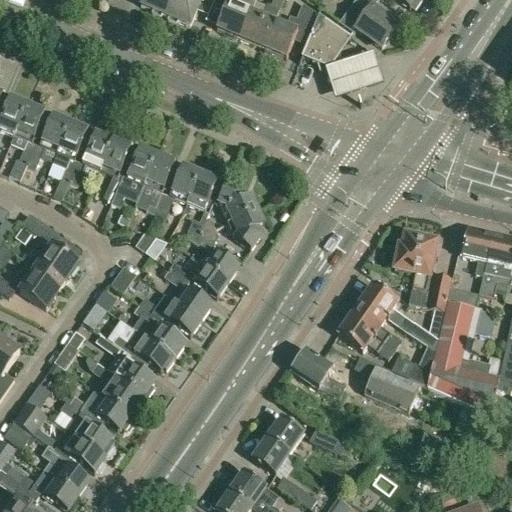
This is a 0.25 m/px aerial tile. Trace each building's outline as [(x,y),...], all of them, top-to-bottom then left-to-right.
[(165,20),(173,0),(144,0),(141,9),(165,20)] [(190,30),(199,10),(210,14),(215,0),(173,0),(165,20),(190,30)] [(255,8),(235,0),(229,0),(230,0),(216,32),(240,42),(255,8)] [(263,52),(275,25),(285,2),(279,0),(274,0),(269,14),(255,8),(240,42),(263,52)] [(377,0),(353,0),(357,2),(351,10),(353,12),(342,27),(340,26),(339,27),(354,38),(357,34),(382,52),(398,29),(372,11),(380,1),(377,0)] [(377,0),(380,1),(382,3),(384,0),(391,0),(410,13),(411,11),(415,13),(422,3),(418,0),(377,0)] [(287,62),(295,43),(304,47),(317,16),(303,7),(297,23),(291,20),(286,30),(275,25),(263,52),(287,62)] [(330,72),(351,42),(319,20),(302,60),(330,72)] [(376,66),(326,82),(336,113),(386,97),(376,66)] [(0,132),(1,133),(15,139),(29,105),(14,99),(13,103),(10,101),(0,123),(0,132)] [(36,148),(32,147),(45,116),(42,115),(43,111),(29,105),(15,139),(11,148),(24,154),(19,164),(16,163),(9,180),(20,184),(27,169),(33,155),(36,148)] [(58,157),(71,123),(57,117),(56,121),(52,119),(40,150),(36,148),(33,155),(27,169),(35,172),(40,161),(53,167),(58,157)] [(69,186),(78,165),(75,164),(80,153),(88,134),(84,133),(86,129),(71,123),(58,157),(53,167),(65,171),(61,183),(69,186)] [(100,175),(115,141),(100,135),(98,139),(95,137),(82,167),(78,165),(69,186),(78,190),(83,179),(96,184),(100,175)] [(123,180),(120,178),(132,149),(115,141),(100,175),(114,181),(105,201),(113,205),(119,191),(123,180)] [(138,205),(157,159),(139,152),(127,181),(123,180),(119,191),(113,205),(111,208),(120,212),(125,200),(138,205)] [(165,198),(162,197),(175,167),(157,159),(138,205),(136,210),(157,219),(162,205),(165,198)] [(187,207),(199,177),(182,170),(169,200),(165,198),(162,205),(157,219),(165,222),(174,202),(187,207)] [(187,207),(205,215),(217,185),(199,177),(187,207)] [(54,200),(62,204),(62,203),(69,186),(61,183),(54,200)] [(228,228),(258,214),(251,200),(244,203),(241,195),(226,188),(218,207),(228,228)] [(8,218),(0,211),(0,226),(1,228),(8,218)] [(257,232),(264,229),(258,214),(228,228),(234,243),(251,255),(261,240),(257,232)] [(29,219),(22,229),(22,230),(48,247),(55,237),(29,219)] [(0,252),(15,231),(4,224),(0,229),(0,252)] [(199,237),(203,228),(194,224),(188,237),(193,239),(199,237)] [(199,237),(215,232),(212,227),(205,224),(203,228),(199,237)] [(199,237),(205,241),(214,248),(219,241),(215,232),(199,237)] [(488,267),(494,237),(469,232),(465,251),(462,261),(478,265),(475,278),(483,280),(484,280),(487,266),(488,267)] [(199,250),(205,241),(199,237),(193,239),(189,244),(199,250)] [(509,290),(511,277),(511,241),(494,237),(488,267),(487,266),(484,280),(483,280),(479,298),(492,301),(495,287),(509,290)] [(429,279),(432,266),(436,246),(409,241),(404,244),(402,252),(400,251),(394,274),(415,278),(408,309),(434,315),(442,316),(443,317),(450,284),(429,279)] [(35,272),(62,291),(78,267),(51,249),(42,262),(33,256),(26,266),(35,272)] [(201,268),(228,287),(239,271),(212,252),(201,268)] [(228,287),(201,268),(191,261),(184,273),(175,267),(170,274),(188,287),(190,284),(217,303),(228,287)] [(62,291),(35,272),(26,266),(19,276),(28,282),(19,295),(46,314),(62,291)] [(124,270),(115,283),(127,292),(136,279),(124,270)] [(186,290),(188,287),(170,274),(165,281),(183,293),(175,305),(174,306),(201,325),(212,309),(186,290)] [(0,281),(0,296),(9,303),(16,292),(0,281)] [(414,328),(413,328),(393,313),(398,306),(373,289),(361,305),(386,323),(433,356),(442,316),(434,315),(428,338),(414,328)] [(112,306),(101,299),(95,307),(104,313),(109,316),(114,308),(112,306)] [(174,306),(175,305),(165,299),(157,311),(145,302),(140,310),(161,325),(164,322),(190,341),(201,325),(174,306)] [(380,332),(386,323),(361,305),(349,322),(374,340),(374,341),(394,355),(401,346),(380,332)] [(495,398),(502,366),(490,363),(488,371),(467,366),(468,363),(480,313),(447,306),(436,356),(427,392),(491,420),(495,398)] [(103,313),(95,307),(82,325),(91,331),(103,313)] [(161,325),(140,310),(139,309),(134,317),(142,323),(134,334),(137,336),(175,363),(186,347),(167,334),(169,330),(161,325)] [(388,364),(394,355),(374,341),(374,340),(349,322),(338,339),(363,356),(368,350),(388,364)] [(118,341),(113,348),(131,361),(134,357),(161,376),(163,373),(166,376),(175,363),(137,336),(129,348),(118,341)] [(76,337),(69,347),(77,352),(84,342),(76,337)] [(0,404),(14,384),(4,377),(19,355),(0,341),(0,381),(0,404)] [(61,373),(64,374),(78,353),(77,352),(69,347),(54,367),(61,373)] [(502,366),(495,398),(509,401),(511,387),(511,348),(507,347),(502,366)] [(128,366),(131,361),(113,348),(108,355),(120,363),(110,377),(117,381),(144,400),(144,399),(148,402),(155,392),(151,389),(155,384),(128,366)] [(418,369),(430,376),(435,358),(426,352),(418,369)] [(302,356),(297,363),(298,367),(292,376),(318,393),(339,403),(345,391),(326,382),(332,372),(307,354),(305,356),(302,356)] [(420,390),(407,385),(378,372),(379,369),(361,362),(356,374),(373,381),(365,398),(408,417),(420,390)] [(54,367),(48,376),(55,382),(61,373),(54,367)] [(117,381),(110,377),(98,368),(93,376),(105,385),(97,396),(103,401),(130,420),(133,415),(137,417),(143,408),(140,405),(144,400),(117,381)] [(427,391),(430,376),(418,369),(411,384),(427,391)] [(495,398),(491,420),(504,426),(509,401),(495,398)] [(129,421),(130,420),(103,401),(92,417),(119,436),(122,431),(126,433),(132,423),(129,421)] [(70,409),(82,418),(87,410),(75,402),(70,409)] [(27,407),(13,426),(33,440),(46,421),(27,407)] [(101,431),(82,418),(70,409),(65,416),(76,424),(67,435),(75,441),(105,462),(106,461),(111,462),(115,455),(114,450),(114,449),(111,447),(113,444),(99,434),(101,431)] [(269,444),(291,461),(306,441),(284,424),(269,444)] [(14,428),(5,440),(22,452),(26,446),(30,449),(35,442),(31,439),(31,440),(14,428)] [(314,434),(308,445),(340,459),(345,448),(316,435),(314,434)] [(105,462),(75,441),(67,435),(59,447),(55,445),(50,452),(72,467),(74,469),(76,465),(94,478),(96,475),(101,475),(106,468),(104,463),(105,462)] [(426,435),(421,447),(462,465),(468,454),(426,435)] [(474,441),(470,447),(478,453),(483,447),(474,441)] [(277,480),(291,461),(269,444),(255,464),(277,480)] [(14,455),(0,445),(0,473),(1,474),(14,455)] [(70,470),(72,467),(50,452),(43,462),(50,467),(44,476),(79,500),(90,484),(70,470)] [(39,501),(20,487),(0,474),(0,489),(17,501),(8,511),(33,511),(32,511),(34,508),(39,501)] [(70,511),(79,500),(44,476),(35,487),(25,480),(20,487),(39,501),(41,497),(61,511),(70,511)] [(230,497),(250,511),(276,511),(273,509),(278,503),(266,495),(267,494),(245,477),(230,497)] [(279,492),(306,511),(311,511),(314,508),(284,486),(279,492)] [(447,497),(451,508),(461,505),(457,494),(447,497)] [(250,511),(230,497),(219,511),(250,511)] [(442,511),(451,508),(447,497),(438,500),(442,511)]
